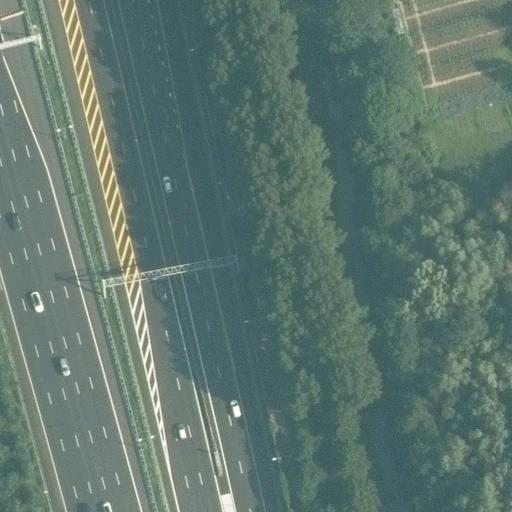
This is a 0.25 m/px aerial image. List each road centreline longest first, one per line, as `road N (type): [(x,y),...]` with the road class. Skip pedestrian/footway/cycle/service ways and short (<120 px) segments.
road 1 (motorway): [(218,481),(153,285),(75,0)]
road 2 (motorway): [(218,481),(125,0)]
road 3 (motorway): [(0,102),(105,511)]
